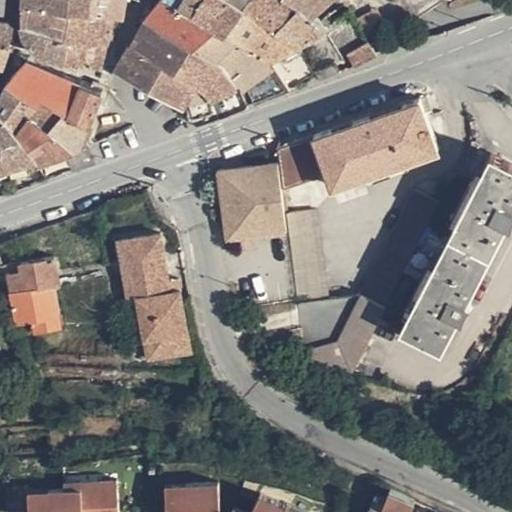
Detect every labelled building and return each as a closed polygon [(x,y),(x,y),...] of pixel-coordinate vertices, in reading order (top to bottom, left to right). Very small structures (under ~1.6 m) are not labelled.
[(96,7),(83,5),(61,3),(43,0),(28,0),(29,17),(58,23),(79,28),(90,30),(96,7)] [(84,0),(83,5),(96,7),(122,10),(128,11),(129,11),(130,0),(84,0)] [(198,6),(187,0),(160,0),(153,13),(182,30),(198,6)] [(240,0),(187,0),(198,6),(226,23),(230,16),(240,0)] [(303,42),(256,0),(240,0),(230,16),(275,56),(285,51),(303,42)] [(283,0),(281,2),(278,0),(256,0),(303,42),(333,24),(317,11),(301,0),(283,0)] [(301,0),(317,11),(327,0),(301,0)] [(226,23),(198,6),(182,30),(209,48),(226,23)] [(122,10),(96,7),(90,30),(115,35),(117,30),(122,10)] [(369,17),(380,36),(397,25),(387,8),(369,17)] [(0,33),(15,39),(17,35),(20,20),(18,14),(0,10),(0,33)] [(182,30),(153,13),(138,38),(177,56),(184,61),(204,80),(217,96),(242,81),(237,73),(231,66),(209,48),(182,30)] [(275,56),(230,16),(226,23),(209,48),(231,66),(237,73),(242,81),(275,56)] [(58,23),(29,17),(29,33),(48,47),(52,49),(58,23)] [(72,56),(79,28),(58,23),(52,49),(54,50),(72,56)] [(115,35),(90,30),(79,28),(72,56),(110,57),(115,35)] [(0,55),(11,56),(12,52),(15,39),(0,33),(0,55)] [(177,56),(138,38),(125,60),(192,101),(198,100),(217,96),(204,80),(184,61),(177,56)] [(381,38),(357,49),(363,58),(387,48),(381,38)] [(303,84),(285,51),(275,56),(242,81),(255,106),(303,84)] [(0,55),(0,80),(1,81),(10,59),(11,56),(0,55)] [(29,87),(47,61),(35,55),(15,76),(14,78),(29,87)] [(327,66),(330,72),(349,64),(346,57),(327,66)] [(44,96),(62,68),(57,66),(47,61),(29,87),(44,96)] [(69,108),(84,77),(73,73),(62,68),(44,96),(33,114),(53,121),(61,106),(69,108)] [(108,86),(84,77),(69,108),(96,118),(108,86)] [(33,114),(44,96),(29,87),(14,78),(1,108),(8,115),(16,103),(33,114)] [(255,106),(242,81),(217,96),(222,107),(226,117),(255,106)] [(450,135),(432,87),(329,124),(345,174),(450,135)] [(222,107),(217,96),(198,100),(203,115),(222,107)] [(23,131),(33,114),(16,103),(8,115),(23,131)] [(96,118),(69,108),(61,106),(53,121),(72,127),(91,133),(96,118)] [(46,155),(23,131),(8,115),(1,108),(0,108),(0,133),(8,167),(11,166),(42,157),(43,156),(46,155)] [(72,127),(53,121),(33,114),(23,131),(46,155),(73,147),(79,165),(101,157),(96,144),(90,144),(91,133),(72,127)] [(337,167),(325,120),(286,136),(287,153),(290,186),(337,167)] [(293,216),(292,210),(290,186),(287,153),(228,163),(233,212),(236,228),(244,227),(293,216)] [(42,157),(11,166),(12,171),(43,161),(42,157)] [(429,358),(511,213),(511,170),(493,160),(392,336),(429,358)] [(329,363),(431,182),(425,178),(368,281),(330,269),(325,206),(292,210),(293,216),(294,226),(307,358),(329,363)] [(329,363),(350,369),(451,193),(431,182),(329,363)] [(294,226),(293,216),(244,227),(245,232),(294,226)] [(179,285),(177,274),(169,227),(125,235),(145,354),(157,352),(154,334),(195,326),(190,285),(179,285)] [(7,241),(0,243),(0,275),(16,271),(7,241)] [(65,255),(17,269),(30,319),(44,318),(48,334),(77,328),(67,290),(73,289),(65,255)] [(190,285),(188,273),(177,274),(179,285),(190,285)] [(159,352),(198,346),(195,326),(154,334),(157,352),(159,352)] [(110,485),(129,485),(129,476),(109,477),(110,485)] [(61,496),(42,496),(42,511),(130,511),(129,485),(110,485),(109,477),(93,477),(93,486),(76,487),(61,487),(61,496)] [(76,478),(76,487),(93,486),(93,477),(76,478)] [(198,488),(178,489),(179,511),(233,511),(231,479),(198,481),(198,488)] [(42,488),(42,496),(61,496),(61,487),(42,488)] [(385,511),(398,511),(405,497),(390,490),(381,510),(385,511)] [(300,511),(301,511),(303,505),(274,491),(264,511),(263,511),(300,511)] [(423,511),(420,510),(424,500),(407,492),(405,497),(398,511),(385,511),(381,510),(379,511),(423,511)] [(450,511),(424,500),(420,510),(423,511),(450,511)] [(263,511),(264,511),(249,503),(244,511),(263,511)]
